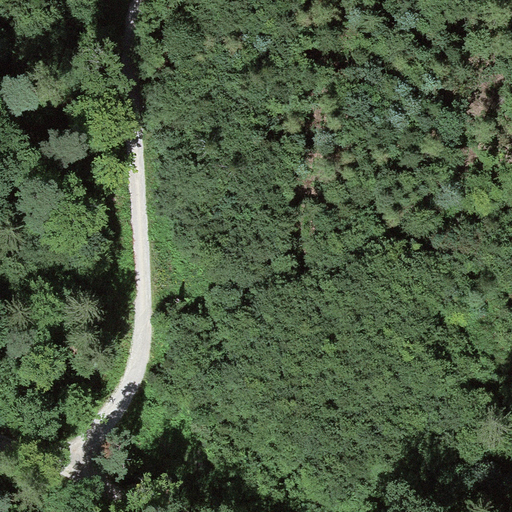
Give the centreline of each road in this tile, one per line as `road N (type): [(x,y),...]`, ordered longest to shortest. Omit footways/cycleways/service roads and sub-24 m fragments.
road 1 (track): [(138,0),(131,85),(146,283),(144,391),(70,467),(162,511)]
road 2 (track): [(146,283),(219,289),(349,259),(511,205)]
